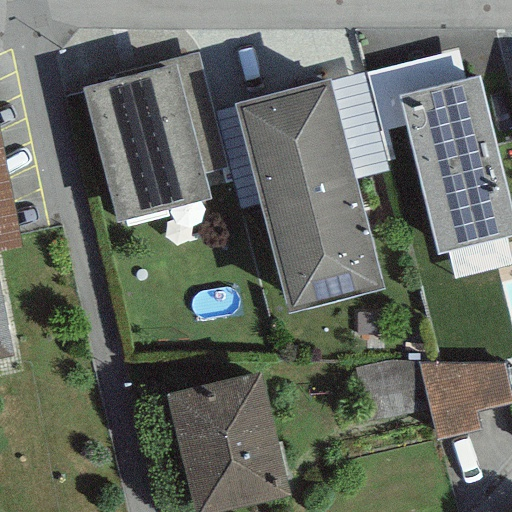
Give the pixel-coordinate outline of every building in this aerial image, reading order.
[(175,55),(83,78),(117,213),(209,191),(204,167),(227,161),(198,50),(175,55)] [(329,65),(232,91),(288,299),(385,273),(329,65)] [(511,223),(511,199),(478,65),(400,85),(439,242),(511,223)] [(0,354),(14,352),(0,275),(0,243),(19,240),(0,137),(0,354)] [(511,403),(511,353),(434,359),(438,434),(486,431),(484,405),(511,403)] [(261,361),(165,385),(195,504),(291,480),(261,361)]
